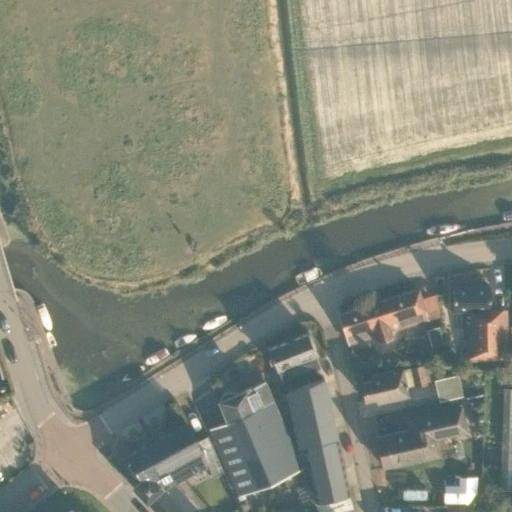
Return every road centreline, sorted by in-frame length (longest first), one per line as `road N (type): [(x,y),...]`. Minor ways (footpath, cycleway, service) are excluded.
road 1 (residential): [(72,455),(105,426),(317,295)]
road 2 (residential): [(370,511),(317,295)]
road 3 (residential): [(317,295),(392,266),(511,246)]
road 4 (tertiary): [(72,455),(39,412),(0,282)]
